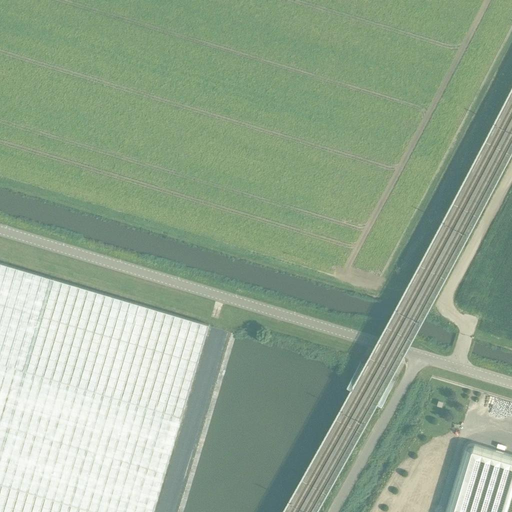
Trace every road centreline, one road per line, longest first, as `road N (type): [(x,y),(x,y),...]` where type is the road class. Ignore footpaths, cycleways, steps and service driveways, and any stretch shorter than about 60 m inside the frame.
road 1 (unclassified): [(0,230),(417,355)]
road 2 (unclassified): [(330,511),(417,355)]
